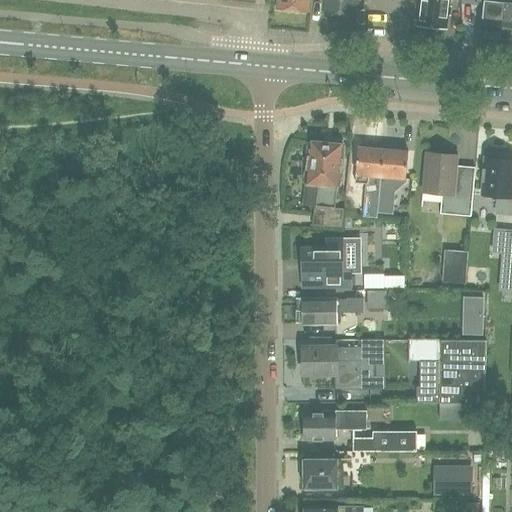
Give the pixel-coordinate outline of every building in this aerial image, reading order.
[(278,0),(277,10),(309,14),(310,0),(278,0)] [(356,19),(358,0),(326,0),(324,16),(356,19)] [(421,0),(421,1),(417,0),(415,20),(419,21),(418,27),(445,30),(449,0),(421,0)] [(484,0),(481,38),(500,40),(504,0),(506,0),(505,0),(484,0)] [(504,0),(500,40),(511,40),(511,6),(508,6),(509,1),(506,0),(504,0)] [(304,205),(316,206),(316,208),(335,209),(337,188),(339,188),(343,143),(331,141),(331,146),(310,144),(304,205)] [(381,178),(383,150),(372,149),(372,145),(362,144),(362,148),(358,148),(355,184),(367,185),(366,199),(379,200),(381,178)] [(395,193),(407,183),(407,180),(406,179),(408,152),(406,152),(406,147),(393,146),(393,151),(383,150),(381,178),(379,200),(377,214),(393,215),(395,193)] [(470,217),(473,177),(455,175),(457,156),(425,153),(422,193),(442,195),(440,214),(470,217)] [(511,161),(500,161),(500,156),(488,155),(488,159),(485,159),(481,197),(498,198),(497,215),(511,216),(511,161)] [(351,288),(351,274),(361,274),(360,240),(326,240),(326,249),(300,249),(300,262),(303,262),(303,288),(351,288)] [(466,284),(468,254),(445,252),(443,282),(466,284)] [(511,255),(502,255),(499,292),(511,293),(511,255)] [(404,276),(384,276),(384,288),(404,288),(404,276)] [(386,309),(386,292),(368,292),(368,309),(386,309)] [(303,309),(300,311),(300,320),(303,321),(303,326),(337,326),(337,314),(364,314),(364,300),(347,300),(347,301),(337,301),(337,300),(303,300),(303,309)] [(483,336),(484,317),(463,316),(462,335),(483,336)] [(360,348),(303,349),(303,374),(336,374),(336,389),(371,389),(370,339),(360,339),(360,348)] [(441,340),(441,361),(421,361),(420,387),(417,387),(417,403),(439,403),(441,403),(466,403),(487,403),(488,341),(441,340)] [(466,403),(441,403),(439,403),(439,420),(466,420),(466,403)] [(303,442),(336,442),(336,432),(367,432),(367,412),(322,412),(322,416),(303,416),(303,442)] [(373,450),(417,451),(417,431),(373,430),(373,450)] [(304,489),(338,489),(338,460),(304,460),(304,489)] [(434,466),(433,496),(473,496),(473,467),(434,466)]
